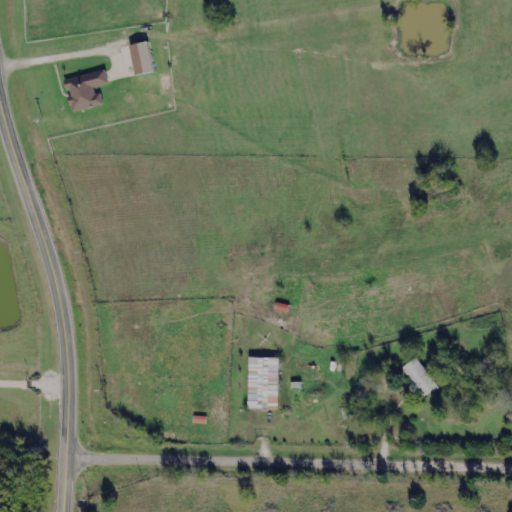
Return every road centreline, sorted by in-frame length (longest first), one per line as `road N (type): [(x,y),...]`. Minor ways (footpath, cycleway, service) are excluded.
road 1 (residential): [(511,468),(69,453)]
road 2 (secondary): [(0,100),(62,295),(71,425),(65,511)]
road 3 (residential): [(0,65),(150,33)]
